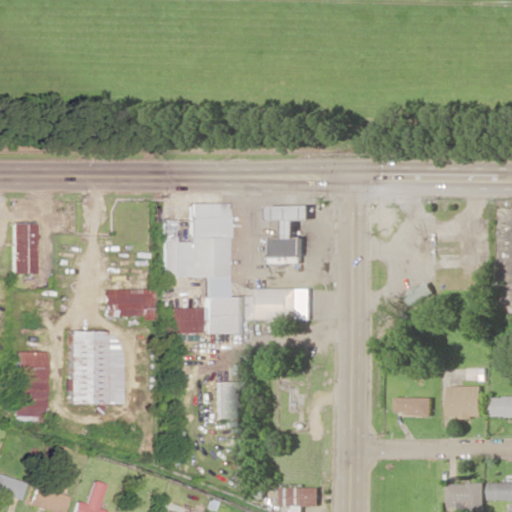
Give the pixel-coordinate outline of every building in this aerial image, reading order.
[(245,333),(245,296),(223,296),(223,203),(186,203),(186,241),(171,241),(171,235),(160,235),(160,275),(200,276),(200,333),(245,333)] [(31,223),(8,223),(9,272),(32,272),(31,223)] [(412,304),(436,293),(431,281),(406,291),(412,304)] [(313,288),(251,287),(251,318),(312,318),(313,288)] [(102,315),(139,315),(139,319),(150,318),(150,288),(101,289),(102,315)] [(199,307),(162,307),(162,332),(199,332),(199,307)] [(65,378),(61,378),(61,392),(66,392),(66,403),(116,403),(116,330),(65,330),(65,378)] [(43,351),(13,350),(12,415),(42,415),(43,351)] [(212,417),(235,418),(235,381),(213,381),(212,417)] [(448,385),(449,417),(482,416),(482,385),(448,385)] [(492,415),(511,415),(511,395),(492,396),(492,415)] [(433,396),(397,396),(397,413),(432,413),(433,396)] [(0,493),(17,499),(23,481),(0,474),(0,493)] [(101,511),(102,509),(95,507),(101,483),(89,480),(83,503),(73,500),(69,511),(101,511)] [(511,481),(490,481),(490,498),(511,498),(511,481)] [(449,482),(448,501),(471,501),(470,511),(485,511),(486,482),(449,482)] [(59,511),(64,495),(55,493),(55,489),(32,484),(27,506),(54,511),(59,511)] [(321,505),(320,486),(282,486),(282,505),(321,505)]
